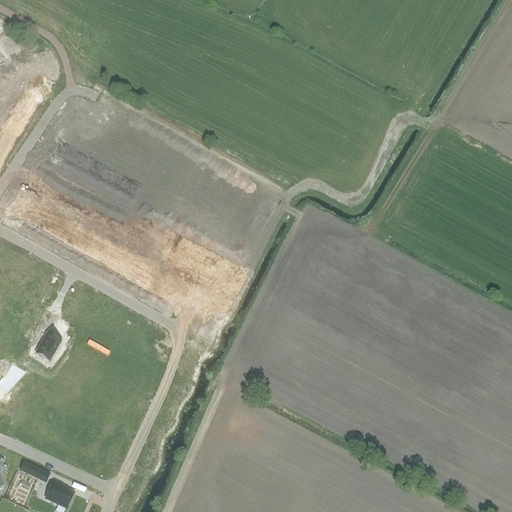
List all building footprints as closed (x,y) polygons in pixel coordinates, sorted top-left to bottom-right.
[(48,334),(36,355),(49,362),(61,341),(48,334)] [(0,391),(5,395),(26,373),(12,365),(3,379),(0,377),(0,391)] [(100,385),(97,391),(109,396),(118,400),(118,399),(127,378),(128,378),(128,377),(113,370),(112,371),(113,371),(105,387),(100,385)] [(61,395),(54,392),(46,411),(52,414),(61,395)] [(103,433),(109,419),(99,414),(100,412),(101,413),(104,406),(78,394),(72,407),(86,413),(81,423),(88,426),(87,427),(95,431),(96,429),(103,433)] [(24,463),(20,472),(38,480),(42,471),(24,463)] [(54,482),(46,500),(67,510),(74,494),(62,488),(63,486),(54,482)]
